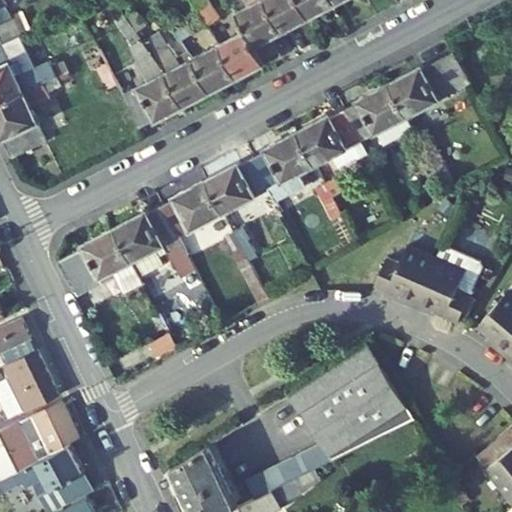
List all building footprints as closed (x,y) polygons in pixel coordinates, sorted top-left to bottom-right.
[(0,0),(0,43),(22,33),(21,30),(15,16),(13,17),(0,22),(0,6),(7,3),(9,2),(8,0),(0,0)] [(221,17),(210,0),(193,0),(209,24),(221,17)] [(283,30),(267,0),(258,0),(237,11),(248,28),(266,62),(283,53),(274,35),(283,30)] [(309,16),(300,0),(267,0),(283,30),(309,16)] [(337,2),(335,0),(300,0),(309,16),(337,2)] [(0,22),(13,17),(7,3),(0,6),(0,22)] [(122,20),(127,16),(122,8),(117,12),(122,20)] [(136,8),(127,16),(138,31),(148,24),(136,8)] [(197,9),(187,16),(196,29),(206,22),(197,9)] [(24,12),(15,16),(21,30),(30,26),(24,12)] [(157,119),(185,104),(167,71),(154,53),(144,39),(138,31),(127,16),(122,20),(118,23),(134,43),(132,44),(151,80),(124,93),(142,125),(156,118),(157,119)] [(187,16),(183,19),(192,33),(196,29),(187,16)] [(173,25),(182,39),(192,33),(183,19),(173,25)] [(266,62),(248,28),(221,43),(238,76),(266,62)] [(154,53),(170,44),(160,29),(144,39),(154,53)] [(0,101),(103,53),(99,44),(54,66),(51,60),(38,66),(22,33),(0,43),(0,101)] [(238,76),(221,43),(194,57),(211,90),(238,76)] [(185,104),(211,90),(194,57),(183,62),(179,56),(170,44),(154,53),(167,71),(185,104)] [(424,64),(390,81),(408,115),(472,81),(455,49),(424,66),(424,64)] [(189,51),(179,56),(183,62),(194,57),(189,51)] [(108,87),(118,82),(103,53),(0,101),(0,131),(3,137),(4,137),(12,155),(47,138),(38,120),(40,120),(32,104),(51,95),(49,90),(99,66),(108,87)] [(346,107),(362,139),(378,130),(408,115),(390,81),(357,98),(358,100),(346,107)] [(332,113),(298,130),(315,163),(334,154),(362,139),(346,107),(333,114),(332,113)] [(384,144),(415,127),(408,115),(378,130),(384,144)] [(443,161),(427,129),(418,133),(434,165),(443,161)] [(254,156),(270,187),(299,172),(315,163),(298,130),(265,147),(267,149),(254,156)] [(434,165),(418,133),(409,138),(426,170),(434,165)] [(340,167),(369,152),(362,139),(334,154),(340,167)] [(240,161),(207,178),(224,211),(270,187),(254,156),(241,163),(240,161)] [(458,188),(443,161),(434,165),(449,194),(458,188)] [(306,184),(299,172),(270,187),(277,199),(306,184)] [(335,177),(326,182),(333,195),(341,191),(335,177)] [(163,204),(179,235),(224,211),(207,178),(174,195),(175,197),(163,204)] [(326,182),(317,186),(334,218),(342,214),(333,195),(326,182)] [(179,235),(163,204),(150,211),(148,209),(116,226),(133,259),(165,242),(183,277),(196,270),(188,254),(189,254),(179,235)] [(244,225),(235,230),(242,243),(250,238),(244,225)] [(59,258),(75,289),(133,259),(116,226),(83,243),(84,245),(59,258)] [(235,230),(226,234),(247,276),(256,271),(250,258),(242,243),(235,230)] [(242,243),(250,258),(258,254),(250,238),(242,243)] [(389,256),(377,283),(394,291),(395,287),(419,298),(439,255),(411,242),(401,261),(389,256)] [(444,243),(439,255),(419,298),(444,308),(443,313),(460,320),(484,265),(481,260),(444,243)] [(401,257),(404,247),(396,244),(392,254),(401,257)] [(269,296),(256,271),(247,276),(261,301),(269,296)] [(511,351),(511,293),(509,291),(481,324),(500,340),(495,345),(509,355),(511,351)] [(0,366),(1,366),(39,348),(33,336),(34,336),(25,317),(0,327),(0,366)] [(172,337),(159,344),(163,354),(176,347),(172,337)] [(302,408),(381,358),(371,341),(292,391),(302,408)] [(0,392),(12,416),(60,393),(39,348),(1,366),(0,366),(0,392)] [(317,466),(418,415),(381,358),(302,408),(310,420),(324,442),(266,470),(275,487),(317,466)] [(294,413),(302,408),(292,391),(241,423),(245,430),(288,403),(294,413)] [(0,429),(21,469),(73,442),(72,439),(80,435),(62,399),(0,429)] [(294,413),(302,425),(310,420),(302,408),(294,413)] [(511,447),(511,427),(479,454),(489,466),(511,447)] [(50,511),(96,487),(73,442),(21,469),(0,479),(0,480),(5,490),(26,480),(28,485),(35,482),(50,511)] [(183,483),(217,462),(208,444),(174,465),(183,483)] [(511,447),(489,466),(511,496),(511,495),(511,447)] [(196,511),(224,511),(238,505),(217,462),(183,483),(196,511)] [(271,511),(284,506),(281,501),(304,490),(322,477),(317,466),(275,487),(238,505),(224,511),(271,511)] [(57,511),(96,511),(88,495),(57,511)]
